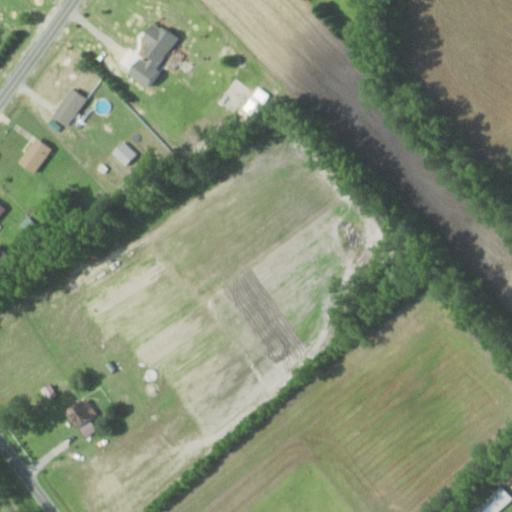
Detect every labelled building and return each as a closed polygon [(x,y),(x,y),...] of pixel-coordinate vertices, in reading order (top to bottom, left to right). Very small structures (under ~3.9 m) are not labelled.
[(151,36),(157,42),(151,49),(165,60),(186,37),(165,20),(151,36)] [(58,114),(73,125),(94,97),(79,86),(58,114)] [(58,147),(42,136),(24,161),(40,172),(58,147)] [(0,221),(12,208),(0,197),(0,221)] [(0,249),(0,272),(5,277),(20,263),(4,246),(0,249)] [(79,429),(104,417),(95,399),(70,411),(79,429)] [(503,511),(511,505),(511,487),(510,485),(476,511),(503,511)]
